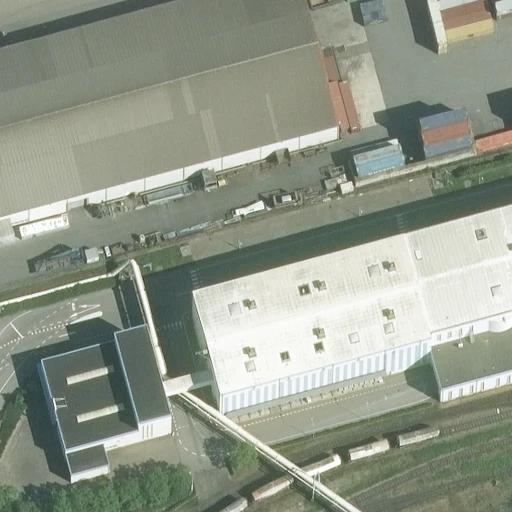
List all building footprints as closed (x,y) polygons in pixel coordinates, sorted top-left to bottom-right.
[(0,229),(338,139),(300,0),(230,0),(0,62),(0,229)] [(403,0),(413,40),(460,28),(452,0),(403,0)] [(511,82),(438,99),(446,133),(511,118),(511,82)] [(511,383),(511,227),(188,316),(217,423),(429,365),(439,403),(511,383)] [(70,483),(89,478),(108,473),(102,452),(170,434),(146,343),(59,366),(40,372),(70,483)]
